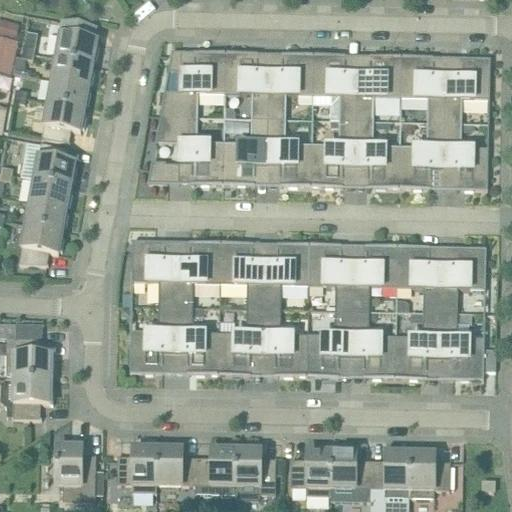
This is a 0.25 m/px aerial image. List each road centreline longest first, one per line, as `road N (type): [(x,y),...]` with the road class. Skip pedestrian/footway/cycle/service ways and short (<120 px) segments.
road 1 (residential): [(106,222),(138,46),(159,20),(511,25)]
road 2 (residential): [(511,420),(121,412),(97,397),(91,382),(91,308)]
road 3 (residential): [(106,222),(511,229)]
